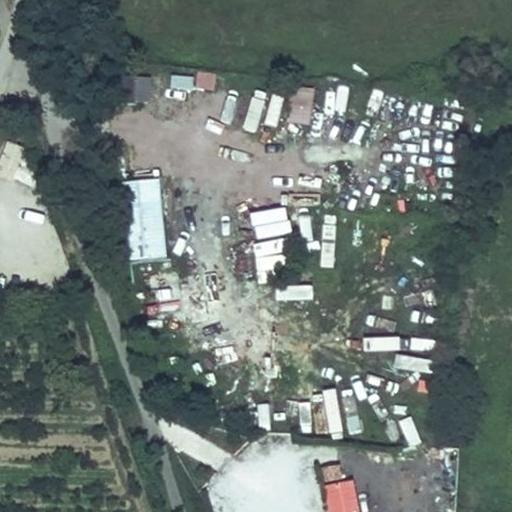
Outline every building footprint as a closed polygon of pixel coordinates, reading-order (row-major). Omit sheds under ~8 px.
[(134,76),(120,75),(117,114),(131,116),(134,76)] [(310,122),(316,84),(293,80),(286,118),(310,122)] [(257,138),(272,139),(272,137),(272,124),(272,122),(257,122),(257,138)] [(283,138),(283,124),(272,124),(272,137),(283,138)] [(3,157),(0,164),(0,174),(11,179),(17,164),(3,157)] [(132,180),(120,183),(127,205),(138,202),(132,180)] [(168,200),(128,209),(134,235),(173,226),(168,200)] [(325,481),(327,511),(360,511),(357,478),(325,481)]
